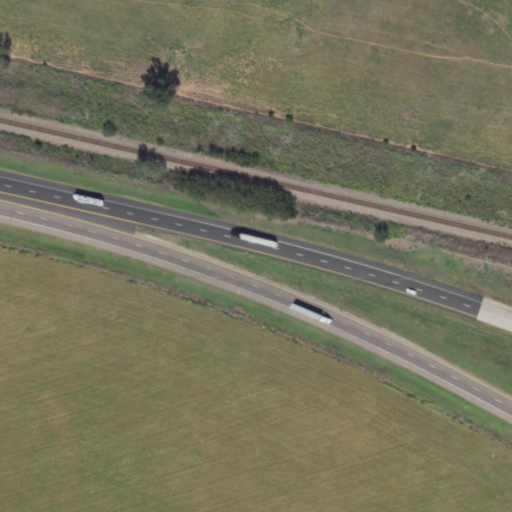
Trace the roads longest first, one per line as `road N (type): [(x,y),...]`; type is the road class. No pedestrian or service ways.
road 1 (trunk): [(0,208),(266,290),(511,409)]
road 2 (trunk): [(511,317),(226,233),(0,186)]
